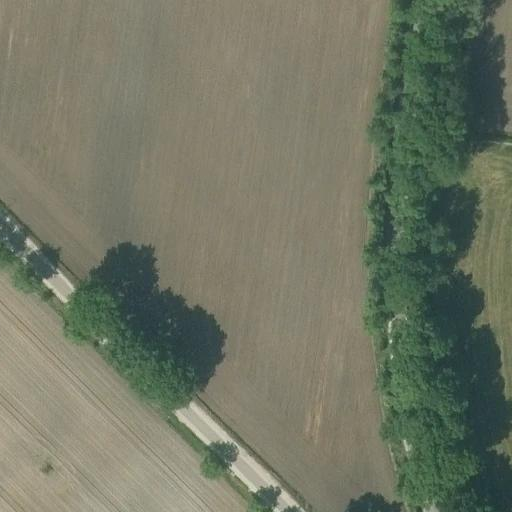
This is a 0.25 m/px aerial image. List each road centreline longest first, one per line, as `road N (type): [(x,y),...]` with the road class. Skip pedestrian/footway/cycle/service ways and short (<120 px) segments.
road 1 (unclassified): [(433,511),(403,390),(396,288),(423,0)]
road 2 (unclassified): [(283,511),(0,231)]
